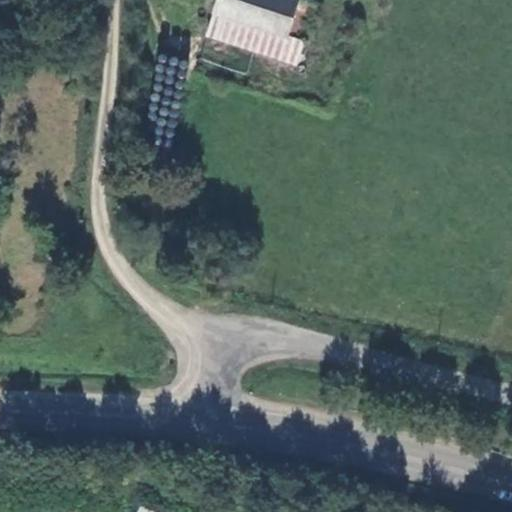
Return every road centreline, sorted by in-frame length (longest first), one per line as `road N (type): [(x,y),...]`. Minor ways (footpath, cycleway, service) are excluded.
road 1 (unclassified): [(216,338),(163,312),(136,289),(108,246),(99,179),(113,0)]
road 2 (primary): [(511,485),(389,451),(197,421)]
road 3 (unclassified): [(511,393),(309,344),(216,338)]
road 4 (primary): [(197,421),(0,409)]
